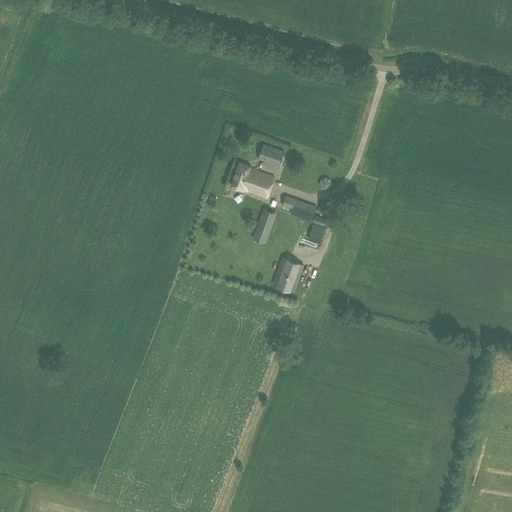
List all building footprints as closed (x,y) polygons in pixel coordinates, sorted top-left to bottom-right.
[(258,158),(279,166),(284,151),(263,143),(258,158)] [(243,188),(266,197),(274,177),(250,167),(251,166),(240,162),(231,185),(243,190),(243,188)] [(290,214),(311,221),(313,215),(316,205),(286,195),(282,205),(292,208),(290,214)] [(326,212),(328,209),(326,206),(323,205),(320,206),(319,209),(320,212),(323,213),(326,212)] [(253,238),(266,243),(276,213),(263,208),(253,238)] [(312,221),(324,225),(326,218),(315,214),(312,221)] [(308,238),(319,242),(325,227),(314,223),(308,238)] [(272,284),(294,292),(304,264),(282,256),(272,284)]
